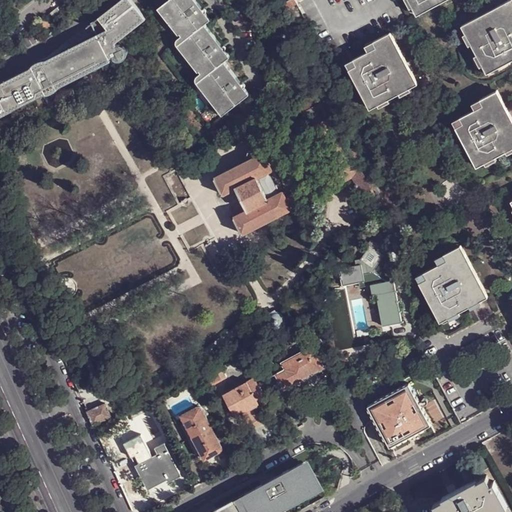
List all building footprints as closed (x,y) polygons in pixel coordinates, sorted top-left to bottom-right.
[(33,66),(0,83),(0,117),(47,94),(45,91),(56,85),(57,88),(111,61),(110,58),(113,57),(116,61),(120,62),(124,61),(127,58),(129,54),(128,51),(126,47),(122,45),(118,45),(116,43),(147,19),(131,0),(120,0),(98,19),(92,22),(94,28),(93,29),(93,31),(94,33),(98,34),(43,62),(46,65),(35,70),(33,66)] [(168,0),(162,4),(188,37),(182,41),(207,74),(202,78),(227,112),(251,94),(245,87),(240,91),(237,88),(243,83),(238,77),(235,79),(228,69),(230,67),(225,61),(231,57),(226,50),(220,54),(217,50),(223,46),(218,40),(216,42),(209,33),(211,31),(205,24),(212,19),(207,13),(201,18),(197,13),(203,9),(198,2),(196,4),(192,0),(168,0)] [(409,0),(413,7),(417,15),(445,0),(409,0)] [(511,0),(510,0),(462,25),(466,33),(472,44),(477,55),(483,65),(487,73),(511,59),(511,0)] [(64,15),(68,12),(64,6),(62,8),(59,4),(57,5),(63,13),(64,15)] [(55,18),(63,13),(57,5),(50,11),(55,18)] [(391,32),(374,41),(377,47),(369,51),(354,59),(357,65),(350,69),(370,109),(378,104),(389,99),(399,93),(410,87),(418,84),(391,32)] [(464,35),(469,46),(472,44),(466,33),(464,35)] [(366,46),(369,51),(377,47),(374,41),(366,46)] [(475,56),(480,67),(483,65),(477,55),(475,56)] [(347,63),(350,69),(357,65),(354,59),(347,63)] [(410,87),(399,93),(401,96),(412,90),(410,87)] [(511,117),(498,91),(480,99),(484,105),(475,110),(460,118),(464,124),(456,127),(477,167),(485,162),(496,157),(507,151),(511,148),(511,117)] [(389,99),(378,104),(379,108),(391,102),(389,99)] [(480,99),(472,104),(475,110),(484,105),(480,99)] [(460,118),(453,121),(456,127),(464,124),(460,118)] [(233,214),(243,233),(290,209),(325,192),(333,188),(354,177),(362,193),(381,184),(353,131),(339,138),(329,119),(278,145),(264,152),(262,149),(256,147),(249,150),(247,157),(248,160),(214,177),(224,196),(233,214)] [(496,157),(485,162),(486,165),(497,160),(496,157)] [(365,247),(366,248),(368,245),(375,250),(378,245),(370,239),(365,247)] [(382,328),(403,324),(393,280),(386,281),(373,272),(373,268),(382,255),(375,250),(368,245),(366,248),(359,258),(352,260),(353,265),(338,268),(342,288),(358,285),(359,290),(369,287),(371,299),(376,297),(382,328)] [(489,296),(461,245),(445,254),(447,260),(439,264),(425,272),(427,278),(420,282),(441,321),(449,317),(460,311),(470,306),(481,300),(489,296)] [(436,259),(439,264),(447,260),(445,254),(436,259)] [(425,272),(417,276),(420,282),(427,278),(425,272)] [(470,306),(471,309),(482,303),(481,300),(470,306)] [(461,314),(460,311),(449,317),(450,320),(461,314)] [(272,325),(276,327),(280,328),(283,326),(286,323),(286,321),(286,317),(283,314),(280,312),(276,312),(273,314),(271,318),(270,322),(272,325)] [(312,346),(307,349),(317,367),(323,364),(312,346)] [(283,362),(286,367),(266,377),(277,397),(288,392),(284,386),(305,374),(304,371),(312,367),(313,369),(317,367),(307,349),(283,362)] [(202,376),(210,389),(228,379),(222,366),(214,370),(202,376)] [(223,393),(236,416),(244,412),(252,407),(267,399),(255,377),(223,393)] [(383,397),(368,406),(391,447),(398,443),(396,441),(408,434),(423,426),(424,429),(432,425),(409,383),(402,388),(403,390),(384,400),(383,397)] [(338,404),(344,414),(351,410),(345,400),(338,404)] [(106,403),(88,411),(94,425),(112,417),(106,403)] [(197,406),(182,413),(185,420),(194,435),(212,426),(212,425),(202,407),(202,406),(200,405),(197,406)] [(273,405),(256,415),(252,407),(244,412),(252,428),(278,414),(273,405)] [(194,435),(185,420),(181,422),(189,438),(194,435)] [(212,426),(194,435),(202,452),(206,458),(220,450),(223,447),(222,443),(212,426)] [(180,471),(165,442),(156,447),(159,453),(150,458),(146,450),(149,448),(142,434),(129,441),(145,472),(144,473),(149,482),(167,473),(169,476),(180,471)] [(194,435),(189,438),(198,454),(202,452),(194,435)] [(125,443),(149,489),(170,477),(171,480),(182,474),(180,471),(169,476),(167,473),(149,482),(144,473),(145,472),(129,441),(125,443)] [(305,462),(300,464),(313,488),(301,494),(303,498),(320,489),(305,462)] [(300,464),(246,494),(252,505),(255,511),(277,511),(303,498),(301,494),(313,488),(300,464)] [(438,506),(441,511),(494,511),(499,510),(497,507),(505,504),(497,490),(500,489),(497,483),(494,484),(490,477),(481,482),(481,481),(452,496),(446,499),(447,501),(438,506)] [(238,511),(232,501),(212,511),(238,511)]
